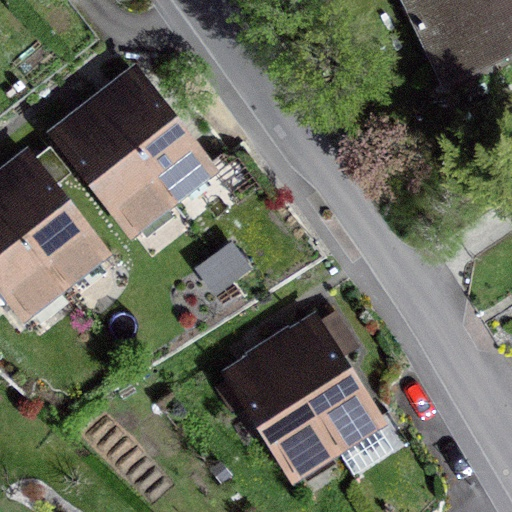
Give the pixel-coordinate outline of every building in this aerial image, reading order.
[(511,0),(402,0),(433,65),(486,40),(496,61),(511,53),(511,0)] [(209,166),(138,75),(97,106),(168,198),(209,166)] [(57,138),(128,229),(168,198),(97,106),(57,138)] [(101,250),(30,159),(0,181),(0,202),(61,281),(101,250)] [(0,285),(21,312),(61,281),(0,202),(0,285)] [(316,322),(273,349),(335,447),(378,420),(316,322)] [(292,474),(335,447),(273,349),(230,377),(292,474)]
